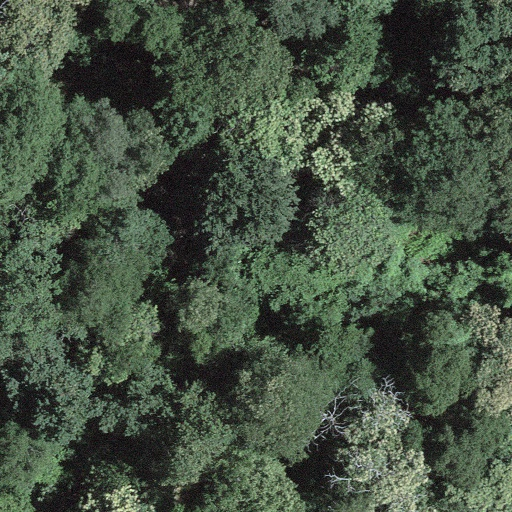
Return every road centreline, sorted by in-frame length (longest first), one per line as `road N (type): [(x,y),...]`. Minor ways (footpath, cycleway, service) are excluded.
road 1 (track): [(62,511),(109,445),(185,247),(196,128),(139,0)]
road 2 (track): [(173,0),(307,57),(408,165),(511,222)]
